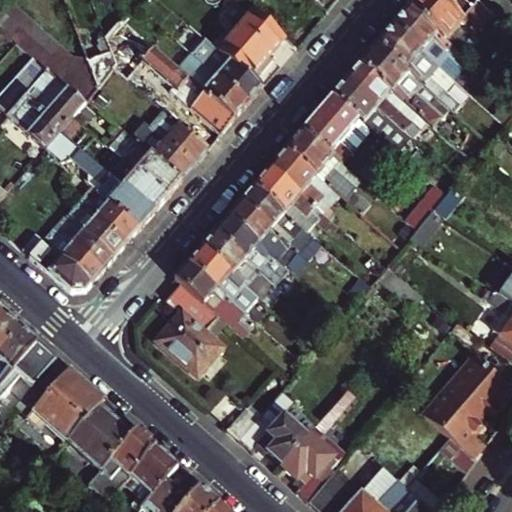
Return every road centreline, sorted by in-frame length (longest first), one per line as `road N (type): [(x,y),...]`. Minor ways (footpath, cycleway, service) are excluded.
road 1 (residential): [(85,349),(385,0)]
road 2 (residential): [(85,349),(270,511)]
